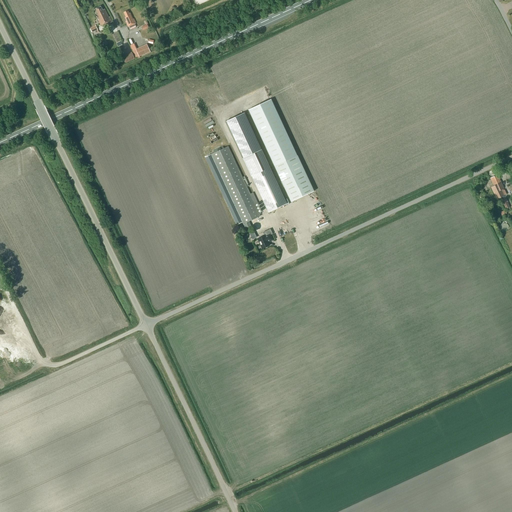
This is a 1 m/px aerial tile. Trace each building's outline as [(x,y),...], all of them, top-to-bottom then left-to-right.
[(103,10),(101,6),(95,9),(98,14),(97,15),(99,20),(98,20),(101,27),(113,22),(110,17),(109,17),(105,9),(103,10)] [(130,13),(128,10),(124,12),(126,17),(125,18),(127,21),(125,21),(128,27),(136,23),(134,18),(133,19),(130,13)] [(147,44),(136,49),(139,57),(150,52),(147,44)] [(135,59),(132,52),(123,56),(126,63),(135,59)] [(314,191),(271,99),(248,110),(291,202),(314,191)] [(240,108),(239,105),(230,108),(231,114),(236,112),(236,110),(240,108)] [(287,204),(261,149),(262,149),(245,112),(226,122),(252,177),(268,212),(287,204)] [(209,155),(205,157),(236,222),(237,225),(241,223),(243,222),(246,229),(251,226),(249,222),(261,216),(255,204),(258,203),(255,196),(252,197),(251,194),(229,146),(223,149),(222,147),(216,150),(217,151),(211,154),(209,155)] [(504,189),(498,175),(490,178),(494,186),(491,187),(497,199),(505,196),(502,190),(504,189)] [(273,240),(271,235),(273,234),(270,228),(263,232),(265,235),(258,238),(263,250),(270,246),(268,242),(273,240)]
